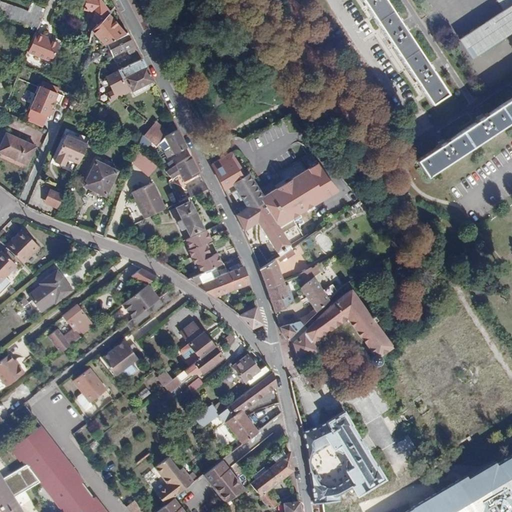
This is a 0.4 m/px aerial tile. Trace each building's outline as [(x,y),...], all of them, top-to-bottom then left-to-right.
[(0,0),(0,14),(36,27),(44,7),(30,1),(27,10),(0,0)] [(90,29),(91,31),(107,15),(109,13),(99,0),(85,0),(84,5),(88,7),(86,16),(93,18),(90,29)] [(383,0),(360,0),(428,104),(444,94),(383,0)] [(511,0),(495,0),(503,10),(459,39),(471,58),(511,31),(511,0)] [(107,15),(91,31),(90,41),(88,53),(94,53),(94,54),(95,56),(96,57),(100,58),(102,57),(104,56),(104,52),(108,50),(105,45),(123,35),(107,15)] [(42,35),(34,32),(26,52),(50,61),(57,43),(41,37),(42,35)] [(127,55),(135,50),(126,33),(123,35),(105,45),(108,50),(112,58),(121,53),(124,51),(127,55)] [(140,59),(126,66),(119,70),(118,70),(118,71),(128,91),(151,80),(140,59)] [(116,66),(115,63),(108,66),(112,75),(118,71),(118,70),(119,70),(116,66)] [(116,97),(128,91),(118,71),(112,75),(106,78),(116,97)] [(42,82),(26,119),(46,128),(62,91),(42,82)] [(511,97),(417,161),(427,175),(511,119),(511,97)] [(106,109),(101,107),(98,116),(102,118),(106,109)] [(155,122),(142,135),(155,147),(158,144),(164,138),(167,135),(168,134),(155,122)] [(167,135),(164,138),(158,144),(164,152),(168,159),(186,149),(176,130),(168,134),(167,135)] [(35,145),(5,132),(0,144),(0,152),(26,163),(35,145)] [(68,135),(66,134),(64,140),(57,156),(65,160),(68,153),(78,158),(87,137),(72,132),(72,133),(68,135)] [(138,146),(152,159),(156,155),(140,139),(138,146)] [(141,150),(132,159),(150,175),(159,166),(141,150)] [(227,155),(211,165),(223,188),(238,179),(245,175),(231,152),(230,153),(228,150),(226,152),(227,155)] [(190,156),(164,172),(171,179),(179,174),(183,181),(199,174),(190,156)] [(285,225),(343,187),(323,158),(268,193),(253,170),(245,175),(238,179),(251,198),(252,201),(255,199),(256,201),(259,199),(288,245),(294,242),(285,225)] [(114,173),(93,163),(81,186),(102,197),(114,173)] [(168,208),(155,181),(133,192),(146,219),(168,208)] [(186,190),(190,197),(207,189),(203,182),(186,190)] [(66,194),(51,187),(45,201),(60,208),(66,194)] [(251,198),(233,210),(243,230),(256,222),(277,252),(288,245),(259,199),(256,201),(255,199),(252,201),(251,198)] [(201,228),(189,202),(176,208),(181,219),(176,222),(180,229),(185,227),(188,235),(201,228)] [(21,228),(4,244),(21,261),(38,245),(21,228)] [(226,263),(210,228),(188,239),(191,248),(190,249),(196,263),(199,262),(203,272),(211,269),(217,266),(226,263)] [(294,252),(291,248),(277,257),(279,260),(285,256),(287,258),(294,252)] [(1,250),(0,251),(0,280),(15,265),(1,250)] [(282,281),(274,259),(259,269),(265,287),(282,281)] [(313,271),(310,267),(310,266),(298,274),(301,277),(303,275),(304,277),(310,274),(313,271)] [(241,267),(215,278),(197,285),(214,297),(242,286),(244,290),(249,288),(241,267)] [(41,284),(29,294),(40,309),(52,300),(54,302),(72,289),(56,269),(39,282),(41,284)] [(215,278),(211,269),(203,272),(186,279),(197,285),(215,278)] [(312,277),(310,274),(304,277),(302,279),(305,283),(312,277)] [(300,288),(302,291),(314,309),(316,312),(327,300),(312,277),(305,283),(300,288)] [(285,290),(283,286),(282,281),(265,287),(274,312),(283,309),(292,300),(288,289),(285,290)] [(157,298),(146,284),(132,296),(139,304),(128,313),(132,318),(157,298)] [(372,321),(369,317),(349,290),(332,304),(305,330),(293,343),(298,357),(316,350),(312,344),(313,342),(314,340),(313,338),(343,316),(372,354),(371,355),(369,358),(369,361),(370,363),(372,364),(373,365),(374,365),(376,365),(378,363),(380,361),(379,358),(378,356),(391,346),(372,321)] [(121,304),(128,313),(139,304),(132,296),(121,304)] [(76,305),(82,314),(86,311),(79,303),(76,305)] [(239,303),(229,307),(231,308),(239,315),(244,313),(239,303)] [(64,334),(71,343),(92,326),(82,314),(76,305),(62,316),(72,328),(64,334)] [(252,328),(262,324),(256,307),(244,313),(239,315),(252,328)] [(316,312),(314,309),(305,316),(308,320),(316,312)] [(300,320),(279,327),(284,337),(288,341),(289,339),(302,326),(308,320),(305,316),(300,320)] [(178,334),(186,344),(201,333),(193,322),(178,334)] [(305,330),(302,326),(289,339),(293,343),(305,330)] [(46,336),(58,353),(71,343),(64,334),(61,336),(55,328),(46,336)] [(198,359),(213,347),(201,333),(186,344),(189,348),(198,359)] [(443,372),(470,360),(461,341),(434,354),(443,372)] [(123,342),(115,348),(116,350),(110,355),(109,352),(101,358),(114,376),(136,360),(123,342)] [(213,347),(198,359),(193,362),(177,375),(181,380),(197,367),(201,373),(221,357),(213,347)] [(198,359),(189,348),(185,352),(193,362),(198,359)] [(478,367),(492,360),(486,348),(472,355),(478,367)] [(17,365),(7,354),(0,359),(0,378),(5,386),(23,371),(18,364),(17,365)] [(252,379),(256,383),(271,371),(271,370),(261,360),(255,365),(247,356),(233,368),(245,381),(246,380),(248,382),(252,379)] [(88,403),(105,389),(88,367),(72,381),(82,395),(79,397),(79,401),(86,410),(91,406),(88,403)] [(241,409),(242,411),(274,385),(271,371),(256,383),(227,407),(233,415),(241,409)] [(156,379),(162,387),(171,380),(165,373),(156,379)] [(171,380),(162,387),(165,392),(181,380),(177,375),(171,380)] [(453,377),(442,382),(450,395),(460,390),(453,377)] [(196,380),(187,387),(190,392),(191,393),(200,387),(200,386),(196,380)] [(215,407),(217,410),(219,413),(224,409),(219,403),(215,407)] [(213,404),(206,409),(211,414),(217,410),(215,407),(213,404)] [(227,407),(224,409),(219,413),(226,421),(233,415),(227,407)] [(233,415),(226,421),(242,442),(257,430),(248,418),(242,411),(241,409),(233,415)] [(339,511),(337,495),(351,487),(356,496),(362,493),(385,479),(377,466),(376,467),(350,426),(351,425),(343,411),(316,428),(324,444),(327,443),(332,451),(333,449),(334,451),(337,451),(339,452),(341,453),(344,451),(349,460),(347,461),(347,463),(346,467),(345,469),(346,471),(344,472),(348,479),(337,485),(334,485),(329,484),(324,481),(319,476),(317,472),(314,464),(314,458),(316,452),(318,448),(307,430),(302,432),(306,451),(315,511),(339,511)] [(86,479),(43,424),(12,449),(25,465),(8,475),(0,476),(0,477),(12,500),(25,493),(36,511),(53,511),(59,508),(62,511),(111,511),(99,496),(96,497),(83,481),(86,479)] [(318,449),(324,444),(316,428),(307,430),(318,448),(318,449)] [(286,454),(276,443),(265,451),(275,463),(286,454)] [(266,470),(254,480),(252,481),(249,484),(269,508),(282,502),(279,499),(277,501),(275,498),(289,487),(283,478),(292,470),(292,466),(288,452),(286,454),(275,463),(266,470)] [(158,492),(168,502),(174,497),(194,481),(172,454),(155,466),(169,482),(158,492)] [(203,474),(227,502),(246,487),(222,458),(203,474)] [(252,477),(254,480),(266,470),(263,467),(252,477)] [(19,511),(12,500),(0,481),(0,511),(19,511)] [(458,511),(442,483),(399,507),(388,490),(381,494),(390,511),(370,511),(362,493),(356,496),(363,511),(458,511)] [(186,511),(174,497),(168,502),(156,511),(186,511)] [(131,511),(144,511),(137,499),(127,505),(131,511)] [(283,504),(284,511),(298,511),(297,502),(283,504)]
